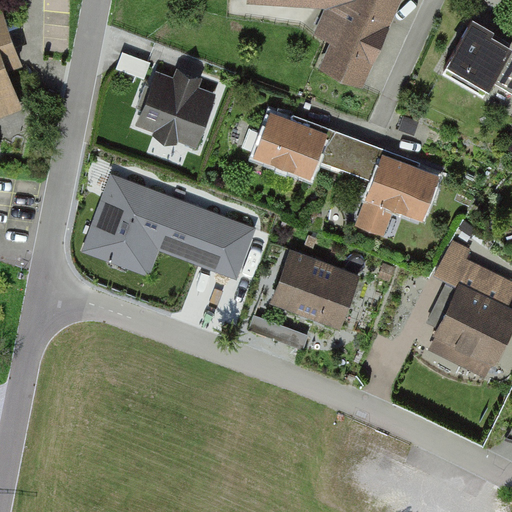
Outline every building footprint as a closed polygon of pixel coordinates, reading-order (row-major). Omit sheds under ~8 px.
[(346,0),(317,71),(365,91),(402,0),(346,0)] [(511,46),(471,21),(445,71),(491,94),(511,54),(511,46)] [(0,54),(0,120),(21,113),(0,54)] [(511,54),(497,83),(511,90),(511,54)] [(216,89),(152,70),(135,127),(199,146),(216,89)] [(439,178),(273,115),(257,158),(310,179),(318,159),(376,180),(359,225),(383,234),(393,208),(424,220),(439,178)] [(253,231),(114,179),(87,250),(149,274),(158,249),(236,278),(253,231)] [(439,275),(462,287),(432,349),(488,376),(511,326),(511,314),(505,311),(511,296),(511,284),(466,262),(471,251),(454,243),(439,275)] [(355,271),(287,248),(269,300),(337,323),(355,271)]
